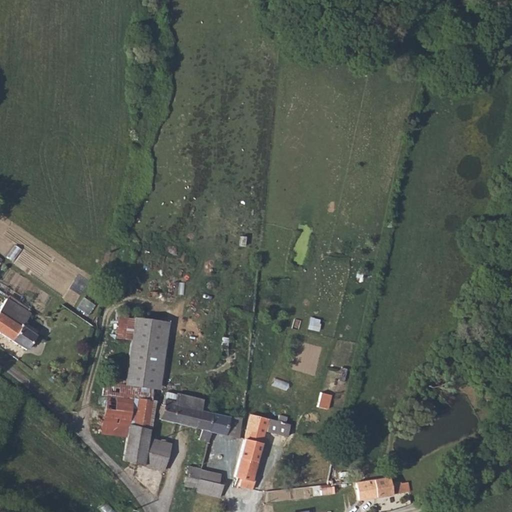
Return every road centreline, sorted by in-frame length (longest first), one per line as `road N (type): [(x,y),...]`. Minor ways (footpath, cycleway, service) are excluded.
road 1 (unclassified): [(148,511),(99,451),(0,366)]
road 2 (track): [(78,431),(110,306)]
road 3 (track): [(511,462),(446,500),(401,511)]
